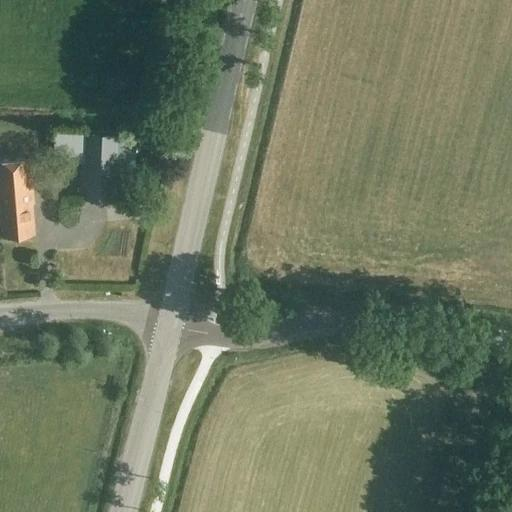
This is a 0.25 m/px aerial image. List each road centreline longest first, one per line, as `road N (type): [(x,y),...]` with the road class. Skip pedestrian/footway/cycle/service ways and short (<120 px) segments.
road 1 (unclassified): [(511,341),(327,322),(244,340),(170,324)]
road 2 (primary): [(170,324),(247,0)]
road 3 (primary): [(126,511),(170,324)]
road 4 (unclassified): [(170,324),(84,313),(0,316)]
